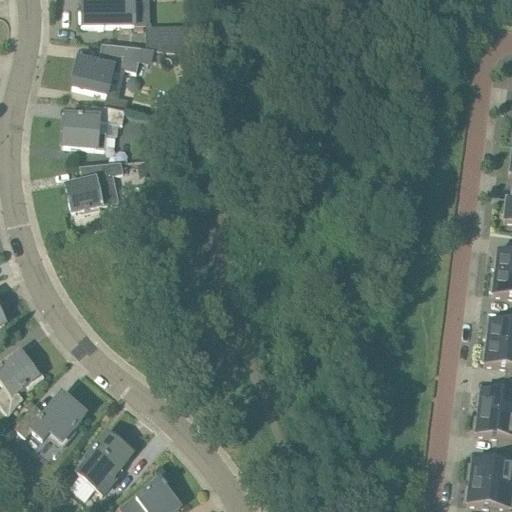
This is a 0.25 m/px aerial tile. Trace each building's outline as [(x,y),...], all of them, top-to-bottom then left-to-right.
[(102,31),(131,31),(131,4),(143,3),(143,0),(111,0),(112,4),(79,4),(79,31),(96,31),(96,33),(102,33),(102,31)] [(144,37),(144,55),(153,56),(188,59),(188,37),(144,37)] [(71,92),(106,99),(107,100),(113,72),(135,77),(138,67),(150,70),(153,56),(144,55),(101,50),(97,68),(78,63),(71,92)] [(124,117),(103,113),(83,110),(80,120),(64,120),(63,120),(64,120),(61,151),(105,154),(106,141),(116,141),(117,129),(122,129),(124,117)] [(71,218),(101,211),(101,210),(118,208),(112,180),(122,178),(120,167),(78,172),(81,187),(65,190),(71,218)] [(511,204),(505,204),(502,226),(511,227),(511,204)] [(494,273),(494,277),(511,279),(511,256),(496,254),(496,258),(493,258),(491,273),(494,273)] [(511,279),(494,277),(493,281),(490,281),(488,296),(491,296),(491,300),(511,302),(511,279)] [(486,343),(485,347),(511,350),(511,323),(511,327),(488,324),(487,328),(484,327),(482,343),(486,343)] [(506,372),(505,384),(511,385),(511,350),(485,347),(485,351),(481,350),(480,365),(483,366),(482,369),(506,372)] [(37,381),(29,369),(19,357),(0,370),(0,411),(6,420),(22,402),(18,396),(25,391),(24,390),(37,381)] [(511,385),(505,384),(503,397),(479,394),(479,398),(476,397),(474,412),(477,413),(477,417),(511,420),(511,385)] [(84,419),(60,398),(43,417),(33,409),(13,433),(25,443),(30,436),(40,445),(48,436),(60,447),(73,433),(84,419)] [(297,425),(306,423),(303,409),(294,411),(297,425)] [(511,420),(477,417),(476,420),(473,420),(471,435),(474,435),(474,439),(498,442),(496,454),(511,456),(511,420)] [(119,471),(130,458),(106,438),(83,465),(85,466),(75,478),(101,500),(123,474),(119,471)] [(469,483),(468,486),(511,491),(511,456),(496,454),(495,467),(471,464),(470,468),(467,467),(465,482),(469,483)] [(175,511),(179,509),(166,492),(167,491),(162,485),(161,486),(162,487),(128,511),(175,511)] [(489,511),(511,511),(511,491),(468,486),(468,490),(465,490),(463,505),(466,505),(465,509),(489,511)] [(10,511),(6,503),(0,506),(0,511),(10,511)]
